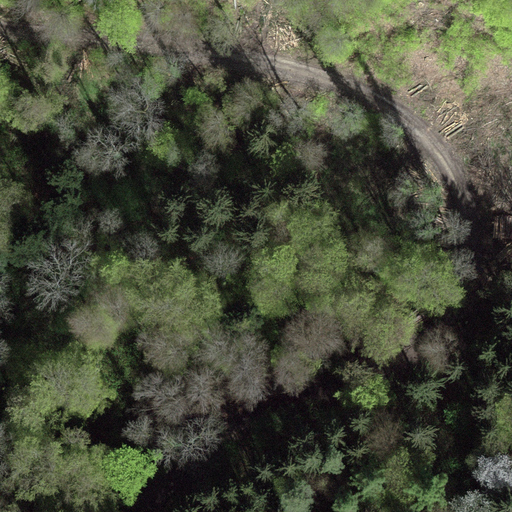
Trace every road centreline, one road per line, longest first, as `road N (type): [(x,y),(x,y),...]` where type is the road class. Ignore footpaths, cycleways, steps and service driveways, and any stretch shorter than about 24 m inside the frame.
road 1 (track): [(132,511),(169,493),(243,422),(358,389),(430,343),(457,310),(467,207),(442,154),(392,110),(333,78),(180,43),(0,32)]
road 2 (track): [(0,56),(120,132),(134,160),(130,176),(22,300),(0,310)]
